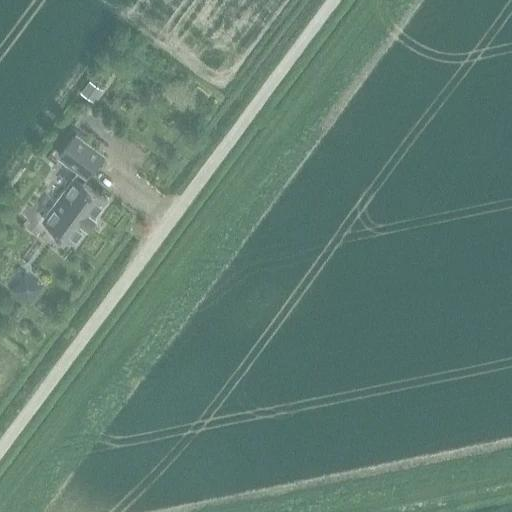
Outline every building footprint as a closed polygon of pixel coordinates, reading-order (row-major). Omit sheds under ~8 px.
[(99,70),(114,78),(121,65),(107,56),(99,70)] [(87,80),(79,91),(90,98),(98,88),(87,80)] [(81,132),(108,153),(137,115),(100,87),(90,100),(99,107),(81,132)] [(103,154),(75,134),(59,156),(78,170),(43,219),(75,243),(87,226),(88,227),(96,217),(95,216),(107,199),(82,181),(103,154)] [(39,249),(25,268),(47,285),(61,266),(39,249)]
